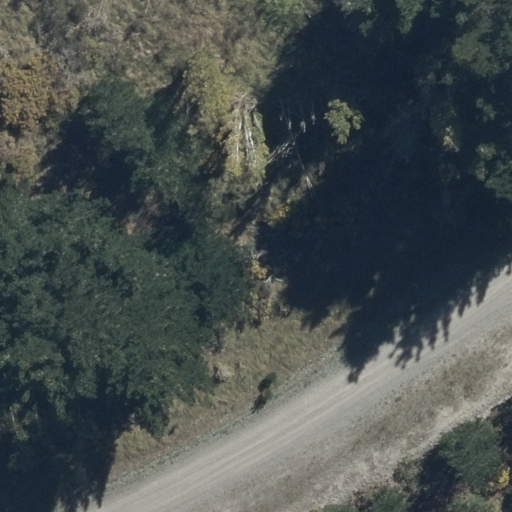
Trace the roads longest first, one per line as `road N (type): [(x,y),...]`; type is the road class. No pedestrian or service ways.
road 1 (track): [(380,399),(82,85),(56,0)]
road 2 (track): [(511,300),(380,399),(159,511)]
